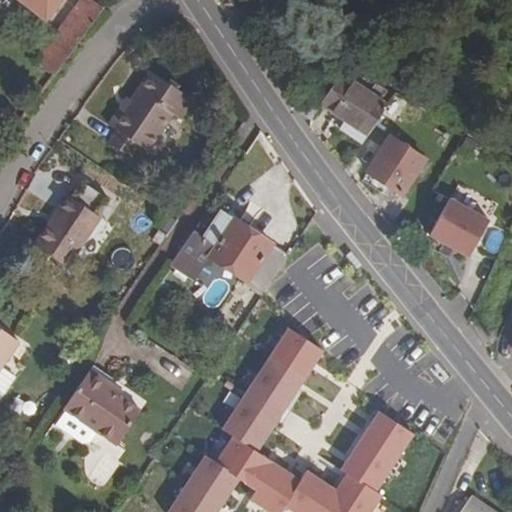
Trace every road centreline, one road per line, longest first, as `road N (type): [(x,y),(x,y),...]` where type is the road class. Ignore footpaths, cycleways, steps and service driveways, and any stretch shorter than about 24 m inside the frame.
road 1 (tertiary): [(511,418),(269,108),(198,0)]
road 2 (residential): [(0,190),(72,79),(142,0)]
